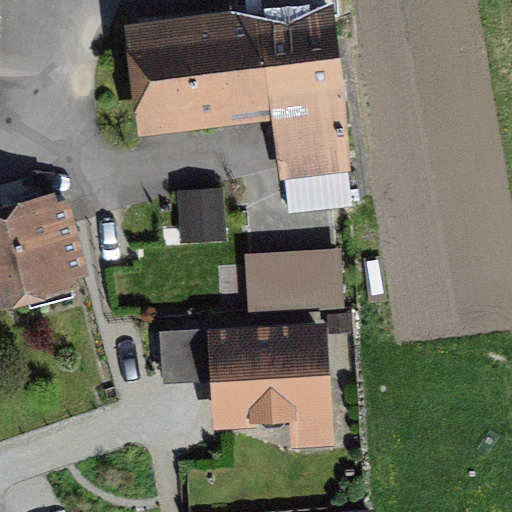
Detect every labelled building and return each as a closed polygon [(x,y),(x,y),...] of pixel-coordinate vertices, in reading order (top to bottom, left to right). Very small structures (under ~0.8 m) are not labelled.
[(231,0),(233,19),(127,35),(138,149),(273,131),(285,221),(352,209),(346,0),(231,0)] [(221,190),(183,193),(186,230),(224,227),(221,190)] [(59,201),(0,217),(0,320),(86,296),(59,201)] [(339,256),(246,265),(251,321),(344,312),(339,256)] [(327,329),(208,335),(214,433),(285,429),(287,456),(334,453),(327,329)]
